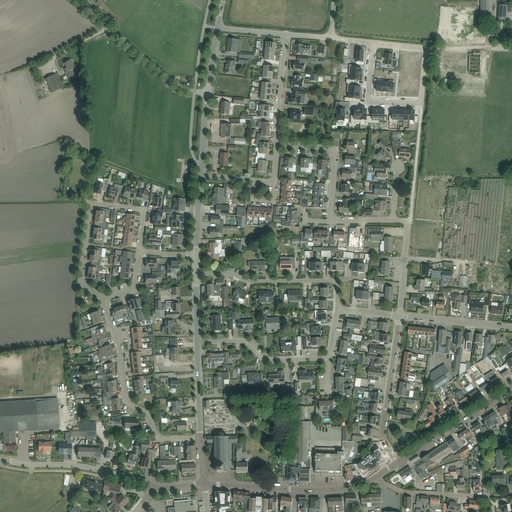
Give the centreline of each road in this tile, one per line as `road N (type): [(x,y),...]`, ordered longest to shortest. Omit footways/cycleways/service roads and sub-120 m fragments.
road 1 (residential): [(140,251),(144,210),(90,203),(81,283),(103,299)]
road 2 (residential): [(200,438),(159,438),(145,412),(126,401),(103,299)]
road 3 (tertiary): [(203,484),(342,489),(376,475)]
road 4 (residential): [(338,309),(333,280),(196,275)]
road 5 (unclassified): [(208,94),(170,78),(76,0)]
road 6 (tertiary): [(155,489),(80,466),(0,459)]
road 7 (residential): [(397,462),(382,431),(400,315)]
road 8 (tertiary): [(397,462),(511,386)]
road 9 (residential): [(197,342),(246,342),(273,359),(328,358)]
road 10 (residential): [(493,511),(489,497),(403,492),(376,475)]
road 11 (residential): [(330,221),(335,149),(277,145)]
road 12 (unclassified): [(452,50),(331,38)]
